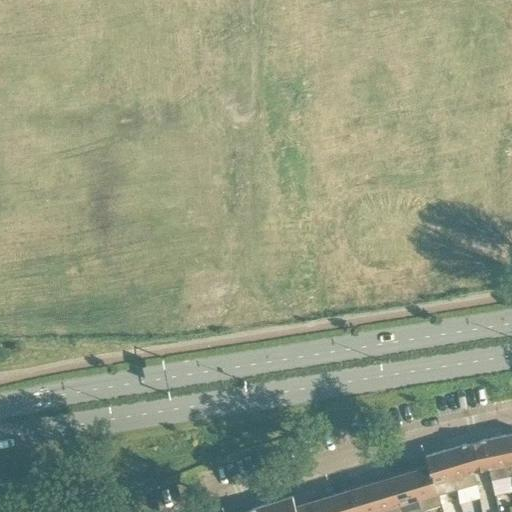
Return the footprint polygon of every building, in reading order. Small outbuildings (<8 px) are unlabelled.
[(511,0),(456,0),(473,103),(349,123),(360,191),(511,166),(511,0)] [(511,432),(503,434),(511,475),(511,476),(511,432)] [(482,439),(474,441),(481,468),(489,466),(492,479),(511,475),(503,434),(482,439)] [(473,470),(481,468),(474,441),(466,443),(445,449),(457,489),(477,483),(473,470)] [(445,449),(426,455),(441,504),(442,504),(439,494),(455,490),(457,489),(445,449)] [(429,465),(410,470),(422,510),(441,504),(426,455),(427,458),(429,465)] [(410,470),(391,476),(401,511),(414,511),(422,510),(410,470)] [(401,511),(391,476),(372,482),(381,510),(381,511),(401,511)] [(381,511),(381,510),(372,482),(353,488),(360,511),(381,511)] [(360,511),(353,488),(334,493),(339,511),(360,511)] [(339,511),(334,493),(314,499),(318,511),(339,511)] [(297,511),(292,495),(273,501),(276,511),(297,511)] [(318,511),(314,499),(296,505),(294,498),(293,495),(292,495),(297,511),(318,511)] [(276,511),(273,501),(252,508),(245,511),(276,511)]
